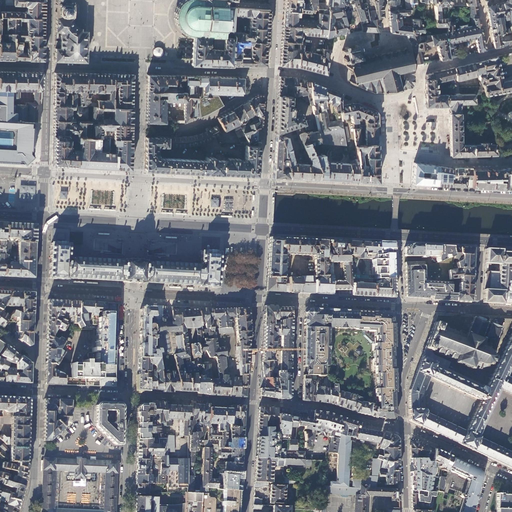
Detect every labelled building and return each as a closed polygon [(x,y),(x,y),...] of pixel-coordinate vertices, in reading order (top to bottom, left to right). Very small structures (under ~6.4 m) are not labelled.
[(0,0),(0,15),(7,16),(44,17),(44,8),(44,0),(0,0)] [(54,47),(53,61),(65,61),(85,62),(86,62),(86,57),(86,56),(86,51),(86,50),(87,45),(87,35),(87,34),(87,30),(86,30),(81,29),(81,27),(79,27),(77,27),(76,26),(75,25),(74,24),(73,24),(73,23),(72,21),(72,20),(72,19),(72,16),(73,16),(73,2),(72,2),(72,0),(55,0),(54,31),(59,31),(59,47),(54,47)] [(181,0),(180,2),(176,6),(174,12),(174,18),(175,24),(177,28),(182,33),(185,35),(189,36),(192,36),(191,61),(190,64),(211,65),(218,65),(225,65),(230,66),(231,40),(232,32),(233,14),(234,7),(234,0),(181,0)] [(234,7),(268,9),(269,3),(234,0),(234,7)] [(283,0),(283,9),(298,10),(298,3),(298,2),(294,2),(295,0),(294,0),(283,0)] [(313,8),(313,0),(307,0),(307,2),(304,4),(298,3),(298,10),(309,11),(309,7),(313,8)] [(327,9),(328,6),(328,0),(313,0),(313,8),(327,9)] [(326,36),(326,37),(336,34),(347,31),(345,24),(343,17),(342,10),(339,0),(334,0),(336,2),(336,5),(328,6),(327,9),(326,36)] [(365,21),(368,20),(367,12),(366,5),(365,5),(365,3),(361,4),(360,0),(354,0),(353,0),(359,21),(359,23),(365,21)] [(382,6),(381,0),(372,0),(373,4),(374,4),(375,10),(376,17),(379,17),(383,16),(382,6)] [(434,0),(435,2),(435,5),(434,5),(434,18),(435,26),(447,26),(447,21),(447,18),(439,18),(438,5),(447,5),(448,5),(447,0),(434,0)] [(511,0),(506,0),(507,0),(506,1),(486,4),(488,12),(504,9),(504,6),(506,6),(511,3),(511,0)] [(478,9),(477,4),(469,5),(471,16),(479,15),(478,9)] [(267,25),(268,9),(234,7),(233,14),(249,15),(248,33),(232,32),(231,40),(244,40),(244,38),(248,38),(248,40),(249,41),(266,42),(267,25)] [(304,35),(326,36),(327,9),(313,8),(313,10),(318,11),(318,24),(314,24),(314,22),(312,22),(312,20),(299,19),(297,19),(298,10),(283,9),(283,16),(282,25),(304,26),(304,31),(304,33),(304,35)] [(504,9),(488,12),(489,18),(490,24),(502,22),(501,16),(503,16),(504,19),(506,19),(506,21),(509,21),(506,9),(504,9)] [(371,19),(376,17),(375,10),(367,12),(368,20),(371,19)] [(405,34),(405,35),(417,31),(419,32),(422,32),(419,19),(411,19),(412,26),(400,25),(399,15),(389,15),(389,20),(390,31),(398,32),(405,34)] [(476,51),(485,48),(483,33),(479,15),(471,16),(473,24),(470,25),(469,24),(467,25),(466,23),(459,24),(459,27),(455,27),(455,29),(453,29),(454,22),(447,21),(447,26),(446,32),(446,36),(447,50),(449,58),(459,56),(456,45),(451,46),(451,42),(474,38),(476,51)] [(7,16),(6,33),(13,33),(28,34),(43,34),(43,25),(44,17),(7,16)] [(379,29),(379,17),(376,17),(371,19),(371,21),(369,20),(368,21),(369,24),(365,24),(365,21),(359,23),(361,30),(371,31),(378,31),(379,29)] [(359,23),(359,21),(345,24),(347,31),(348,32),(349,32),(361,30),(359,23)] [(502,22),(490,24),(491,30),(492,34),(499,33),(503,32),(511,30),(509,21),(506,21),(507,27),(502,27),(502,22)] [(304,26),(282,25),(282,32),(281,41),(291,41),(295,42),(295,44),(298,44),(298,45),(301,45),(301,43),(302,41),(298,41),(299,38),(300,38),(300,35),(298,35),(298,31),(299,31),(304,31),(304,26)] [(407,39),(411,44),(417,43),(417,39),(422,38),(423,36),(422,35),(417,36),(417,33),(419,33),(419,32),(417,31),(405,35),(407,39)] [(1,33),(0,32),(0,58),(3,59),(12,59),(13,33),(6,33),(4,33),(4,35),(6,35),(7,35),(7,38),(9,41),(1,41),(1,33)] [(449,58),(447,50),(446,36),(446,32),(441,32),(438,33),(436,33),(434,33),(432,33),(430,34),(423,36),(422,38),(417,39),(417,43),(411,44),(415,64),(430,62),(429,56),(421,58),(419,50),(429,48),(429,46),(437,44),(439,55),(434,56),(435,61),(449,58)] [(499,33),(501,45),(507,44),(511,43),(511,38),(511,34),(504,36),(503,32),(499,33)] [(28,34),(13,33),(12,59),(20,59),(27,59),(28,47),(26,47),(26,52),(21,52),(21,39),(26,39),(26,40),(27,40),(27,39),(28,39),(28,34)] [(499,33),(492,34),(493,41),(494,47),(501,46),(501,45),(499,33)] [(43,34),(28,34),(28,39),(27,39),(27,40),(28,40),(28,47),(27,59),(42,59),(43,46),(43,34)] [(248,45),(249,41),(248,40),(244,40),(231,40),(230,66),(238,65),(246,65),(247,58),(239,58),(239,51),(241,51),(242,50),(243,45),(248,45)] [(265,53),(266,42),(249,41),(248,45),(250,45),(250,57),(247,57),(247,58),(246,65),(251,65),(254,65),(265,65),(265,53)] [(291,41),(281,41),(281,45),(280,65),(288,66),(297,66),(298,49),(293,49),(291,47),(291,41)] [(301,43),(301,45),(298,45),(298,49),(297,66),(311,70),(325,74),(326,61),(326,49),(322,49),(323,55),(301,50),(302,46),(306,46),(306,43),(301,43)] [(344,62),(347,62),(348,66),(346,66),(347,68),(349,67),(351,80),(350,80),(350,82),(352,82),(352,83),(372,92),(382,91),(382,93),(384,92),(384,91),(397,88),(397,90),(400,90),(400,89),(410,86),(411,85),(412,82),(413,76),(411,68),(412,68),(412,67),(411,67),(408,54),(408,53),(408,52),(407,52),(406,48),(407,47),(405,47),(404,48),(375,54),(375,53),(373,54),(368,56),(368,55),(366,55),(366,56),(361,57),(361,56),(360,56),(358,49),(361,49),(360,46),(358,47),(357,44),(354,45),(354,47),(348,49),(347,46),(344,47),(345,49),(342,50),(343,53),(346,52),(346,56),(345,56),(344,58),(344,60),(344,62)] [(491,95),(511,90),(511,78),(509,79),(501,81),(497,57),(485,60),(474,63),(476,75),(478,79),(484,78),(485,84),(483,84),(483,89),(484,89),(485,94),(485,96),(489,95),(491,95)] [(464,65),(453,67),(455,80),(476,75),(474,63),(464,65)] [(441,71),(443,81),(451,80),(452,94),(453,94),(454,94),(454,93),(458,93),(458,87),(458,83),(456,83),(455,80),(453,67),(441,71)] [(0,110),(9,113),(12,100),(13,71),(2,71),(0,70),(0,110)] [(13,71),(12,100),(16,100),(20,98),(21,90),(34,90),(42,90),(42,79),(43,74),(40,72),(21,71),(13,71)] [(54,87),(54,105),(69,105),(69,99),(63,99),(64,91),(70,91),(70,72),(54,71),(54,87)] [(77,72),(70,72),(70,91),(69,99),(69,105),(73,105),(75,105),(75,91),(81,91),(80,98),(85,98),(86,72),(77,72)] [(96,100),(96,106),(112,107),(112,100),(112,90),(113,73),(96,73),(86,72),(85,98),(88,98),(89,91),(107,92),(107,100),(105,101),(96,100)] [(112,107),(131,108),(132,93),(133,74),(130,74),(122,73),(113,73),(112,90),(115,90),(118,90),(117,100),(112,100),(112,107)] [(172,91),(172,87),(162,87),(163,82),(172,83),(173,75),(160,75),(147,74),(146,90),(172,91)] [(177,115),(177,119),(176,119),(176,121),(176,122),(183,122),(189,120),(199,117),(197,100),(197,84),(196,84),(197,76),(185,75),(176,75),(173,75),(172,83),(172,87),(172,91),(146,90),(146,95),(145,108),(145,122),(170,122),(171,121),(171,119),(171,117),(164,117),(165,100),(184,101),(183,115),(177,115)] [(291,76),(279,75),(278,85),(278,95),(286,95),(286,91),(293,91),(294,95),(299,95),(298,90),(301,91),(301,95),(304,94),(305,101),(309,101),(306,90),(305,79),(297,77),(291,76)] [(197,100),(199,117),(207,114),(213,111),(223,105),(223,104),(217,95),(211,95),(210,93),(209,91),(205,91),(206,76),(201,76),(197,76),(196,84),(197,84),(197,100)] [(223,76),(206,76),(205,91),(209,91),(210,93),(212,93),(212,91),(225,92),(225,93),(228,93),(228,92),(230,92),(230,93),(237,94),(240,94),(240,92),(241,92),(241,87),(242,77),(223,76)] [(433,79),(425,79),(425,82),(425,86),(425,94),(436,94),(436,83),(434,82),(433,79)] [(316,83),(309,81),(309,91),(311,104),(313,113),(316,112),(315,103),(317,102),(319,102),(320,103),(321,107),(324,107),(323,96),(324,86),(316,83)] [(341,117),(340,104),(340,92),(326,87),(324,86),(323,96),(324,107),(321,107),(321,112),(319,113),(319,114),(322,133),(343,129),(342,127),(341,117)] [(446,95),(446,105),(449,108),(449,113),(459,113),(458,105),(460,103),(473,103),(473,94),(458,94),(458,93),(454,93),(454,94),(453,94),(453,95),(451,96),(449,95),(446,95)] [(436,94),(425,94),(425,104),(427,106),(436,106),(446,105),(446,95),(436,94)] [(255,96),(252,98),(261,114),(262,114),(263,104),(263,95),(258,95),(255,96)] [(286,95),(278,95),(277,103),(275,125),(275,133),(278,132),(294,126),(301,124),(303,123),(296,103),(290,100),(290,96),(286,95)] [(17,104),(16,120),(34,121),(40,121),(41,109),(41,101),(41,97),(34,97),(34,102),(26,102),(26,103),(24,104),(17,104)] [(250,99),(247,101),(254,114),(256,113),(258,116),(261,114),(252,98),(250,99)] [(244,103),(241,105),(247,116),(248,119),(249,121),(256,117),(254,114),(247,101),(244,103)] [(346,103),(340,104),(341,117),(345,117),(345,114),(349,113),(351,123),(352,123),(355,122),(355,121),(354,116),(352,101),(346,103)] [(355,122),(352,123),(353,129),(359,128),(359,125),(376,125),(376,116),(376,113),(373,109),(369,107),(367,106),(359,102),(356,101),(352,101),(354,116),(358,116),(356,121),(355,121),(355,122)] [(54,112),(54,119),(70,120),(73,120),(73,118),(70,118),(70,108),(73,108),(73,105),(69,105),(54,105),(54,112)] [(73,118),(73,120),(77,121),(86,121),(87,106),(84,106),(80,106),(77,106),(75,105),(73,105),(73,108),(73,118)] [(233,110),(239,121),(247,116),(241,105),(237,108),(233,110)] [(93,106),(92,122),(92,123),(131,123),(131,116),(131,108),(112,107),(96,106),(94,106),(93,106)] [(0,161),(2,161),(4,161),(8,161),(8,162),(10,162),(10,161),(16,162),(17,162),(18,162),(19,162),(21,162),(21,163),(22,163),(22,162),(24,162),(24,163),(29,159),(33,155),(32,155),(32,153),(33,153),(33,152),(33,148),(33,147),(32,147),(33,141),(33,139),(33,136),(33,134),(33,128),(33,126),(34,126),(34,125),(33,125),(33,123),(34,123),(34,122),(34,121),(16,120),(11,119),(13,114),(9,113),(0,110),(0,161)] [(225,114),(217,118),(223,130),(238,122),(232,110),(225,114)] [(459,113),(449,113),(449,123),(450,143),(450,155),(454,155),(462,155),(472,154),(472,145),(461,145),(461,143),(459,143),(459,113)] [(262,120),(262,114),(261,114),(258,116),(256,117),(257,120),(251,123),(254,129),(261,126),(262,120)] [(319,114),(314,115),(317,131),(319,141),(329,141),(330,143),(345,144),(345,142),(344,136),(343,129),(322,133),(319,114)] [(53,128),(53,135),(69,136),(69,133),(77,133),(77,136),(78,136),(92,137),(92,135),(90,135),(90,126),(92,126),(92,123),(92,122),(86,121),(77,121),(77,125),(76,125),(75,124),(72,124),(71,125),(69,125),(70,120),(54,119),(53,128)] [(113,138),(131,138),(131,131),(131,123),(92,123),(92,126),(92,135),(92,137),(113,138)] [(248,124),(244,126),(240,128),(247,142),(261,138),(261,133),(261,126),(254,129),(251,130),(248,124)] [(289,170),(288,177),(298,178),(318,179),(318,171),(313,156),(309,145),(305,134),(301,124),(294,126),(297,134),(299,134),(300,136),(299,136),(302,144),(303,144),(309,160),(311,164),(291,163),(291,160),(285,137),(284,136),(280,137),(289,170)] [(247,142),(240,128),(239,125),(233,128),(238,138),(239,139),(240,142),(241,144),(245,145),(248,145),(247,142)] [(377,143),(376,132),(376,125),(359,125),(359,128),(353,129),(355,145),(377,143)] [(220,134),(217,126),(213,128),(208,130),(212,139),(215,137),(220,134)] [(212,139),(208,130),(207,131),(204,132),(200,134),(193,136),(194,145),(196,145),(201,143),(210,139),(212,139)] [(305,134),(309,145),(320,142),(319,141),(317,131),(313,132),(312,131),(311,132),(310,132),(309,133),(305,134)] [(278,132),(275,133),(273,155),(272,175),(273,177),(280,177),(288,177),(289,170),(280,137),(279,137),(278,132)] [(77,142),(78,136),(77,136),(69,136),(53,135),(53,151),(53,165),(64,165),(75,166),(76,156),(79,156),(80,150),(73,150),(72,152),(69,152),(69,140),(72,140),(72,142),(77,142)] [(91,167),(92,137),(78,136),(77,142),(80,142),(80,144),(80,148),(80,150),(79,156),(76,156),(75,166),(82,166),(91,167)] [(160,137),(145,136),(144,153),(144,169),(165,170),(166,158),(156,157),(156,146),(167,146),(167,137),(160,137)] [(194,145),(193,136),(190,137),(184,137),(181,137),(181,147),(188,146),(194,145)] [(113,138),(92,137),(91,167),(102,167),(115,168),(115,144),(113,144),(113,138)] [(131,138),(113,138),(113,144),(115,144),(115,168),(123,168),(130,168),(130,153),(131,138)] [(356,181),(367,181),(378,182),(377,160),(377,143),(355,145),(355,151),(356,159),(357,169),(356,181)] [(472,154),(485,154),(495,154),(493,144),(488,144),(488,143),(479,143),(479,144),(472,145),(472,154)] [(247,161),(246,175),(256,175),(257,159),(258,145),(248,145),(245,145),(244,161),(247,161)] [(354,159),(356,159),(355,151),(346,152),(346,154),(347,159),(354,159)] [(315,155),(313,156),(318,171),(318,179),(319,179),(326,179),(326,172),(323,157),(323,154),(316,156),(315,155)] [(326,157),(323,157),(326,172),(326,179),(337,180),(348,180),(348,169),(347,163),(347,159),(346,154),(342,154),(342,157),(339,162),(332,162),(329,158),(329,154),(325,154),(326,157)] [(195,160),(195,172),(211,173),(221,173),(222,160),(222,155),(218,155),(216,156),(216,159),(213,158),(213,157),(206,157),(206,160),(195,160)] [(195,160),(166,158),(165,170),(185,171),(195,172),(195,160)] [(224,160),(222,160),(221,173),(246,175),(247,161),(244,161),(241,161),(241,160),(238,159),(238,158),(224,158),(224,160)] [(354,162),(347,163),(348,169),(348,180),(352,180),(356,181),(357,169),(356,159),(354,159),(354,162)] [(438,173),(439,166),(415,163),(413,184),(425,184),(429,185),(438,185),(438,173)] [(511,165),(500,168),(502,188),(511,188),(511,165)] [(446,167),(439,166),(438,173),(438,185),(441,185),(450,186),(451,177),(452,177),(453,168),(446,167)] [(472,169),(453,168),(452,177),(451,177),(450,186),(460,186),(472,187),(472,169)] [(487,168),(472,169),(472,187),(476,187),(502,188),(500,168),(492,168),(492,172),(487,172),(487,168)] [(27,224),(6,223),(5,238),(14,238),(18,238),(18,243),(35,243),(36,224),(27,224)] [(60,230),(60,229),(55,229),(54,229),(53,229),(53,231),(52,243),(55,243),(55,242),(65,243),(65,244),(68,244),(69,232),(69,231),(69,230),(63,229),(62,230),(60,230)] [(281,238),(268,238),(267,259),(266,278),(281,278),(283,278),(284,253),(285,246),(281,246),(281,238)] [(285,246),(284,253),(286,255),(314,256),(315,277),(325,277),(326,263),(324,263),(325,241),(302,240),(281,238),(281,246),(285,246)] [(5,241),(0,240),(0,265),(9,266),(9,261),(9,257),(5,254),(5,242),(5,241)] [(326,263),(325,277),(327,277),(327,276),(330,276),(333,277),(333,263),(342,263),(347,263),(347,261),(346,256),(345,253),(344,247),(344,242),(334,241),(325,241),(324,263),(326,263)] [(52,243),(51,243),(50,258),(50,260),(50,264),(50,267),(49,278),(53,279),(62,279),(63,279),(67,279),(68,278),(122,281),(122,282),(127,282),(128,283),(140,283),(199,286),(199,287),(204,287),(204,288),(213,288),(217,288),(218,270),(218,259),(219,257),(219,253),(215,253),(215,252),(205,251),(205,252),(201,252),(200,266),(192,265),(174,264),(170,264),(146,263),(146,261),(141,261),(141,260),(135,259),(134,259),(128,259),(128,260),(123,261),(96,259),(69,258),(69,244),(68,244),(65,244),(65,243),(55,242),(55,243),(52,243)] [(355,242),(344,242),(344,247),(345,253),(346,256),(350,256),(357,256),(357,259),(363,259),(362,255),(360,255),(360,253),(360,250),(360,248),(368,248),(369,243),(355,242)] [(18,243),(17,262),(34,262),(34,253),(35,243),(18,243)] [(378,244),(369,243),(368,248),(360,248),(360,250),(363,250),(363,253),(360,253),(360,255),(362,255),(370,254),(377,254),(378,244)] [(378,244),(377,254),(370,254),(370,267),(370,273),(370,276),(368,276),(367,280),(371,280),(375,280),(392,279),(392,244),(378,244)] [(407,245),(404,248),(404,255),(404,257),(420,257),(421,246),(408,245),(407,245)] [(420,257),(437,257),(438,247),(425,246),(421,246),(420,257)] [(451,247),(438,247),(437,257),(436,260),(437,263),(442,261),(443,256),(446,256),(447,259),(453,256),(451,247)] [(462,248),(459,247),(458,254),(461,255),(461,260),(456,263),(457,269),(460,269),(463,268),(464,269),(471,270),(472,260),(473,249),(462,248)] [(500,250),(486,250),(485,264),(498,264),(498,272),(491,272),(490,290),(483,290),(482,303),(502,304),(502,303),(511,303),(511,253),(500,253),(500,250)] [(424,263),(404,263),(405,269),(405,280),(406,297),(416,298),(431,299),(431,300),(454,301),(455,300),(454,294),(458,292),(457,279),(449,280),(448,275),(448,270),(451,269),(451,267),(451,265),(453,264),(453,256),(447,259),(442,261),(437,263),(429,266),(428,264),(427,263),(425,263),(424,263)] [(17,262),(9,261),(9,266),(9,270),(4,270),(4,276),(18,277),(33,278),(34,262),(17,262)] [(347,263),(342,263),(344,281),(335,281),(334,278),(333,278),(333,277),(330,276),(330,295),(335,295),(335,290),(338,290),(338,295),(340,295),(351,296),(352,277),(350,277),(347,263)] [(0,276),(4,276),(4,270),(9,270),(9,266),(0,265),(0,276)] [(460,279),(460,276),(470,277),(471,273),(471,270),(464,269),(463,268),(460,269),(460,271),(455,272),(454,269),(451,269),(448,270),(449,280),(457,279),(460,279)] [(314,277),(314,294),(321,294),(330,295),(330,276),(327,276),(327,277),(325,277),(315,277),(314,277)] [(352,277),(351,296),(360,296),(372,297),(373,292),(373,286),(371,285),(371,280),(367,280),(368,276),(352,276),(352,277)] [(455,300),(454,301),(461,302),(470,302),(470,290),(470,277),(460,276),(460,279),(460,283),(459,283),(458,292),(454,294),(455,300)] [(300,278),(300,293),(307,293),(314,294),(314,277),(300,277),(300,278)] [(281,278),(266,278),(266,279),(266,291),(274,292),(282,292),(283,281),(280,281),(279,280),(281,280),(281,278)] [(288,278),(288,292),(300,293),(300,278),(288,278)] [(373,292),(372,297),(381,297),(393,298),(393,287),(392,279),(375,280),(375,285),(375,286),(373,286),(373,292)] [(3,291),(0,291),(0,301),(1,302),(1,303),(0,304),(0,308),(1,310),(3,306),(11,292),(3,291)] [(15,292),(11,292),(3,306),(16,307),(16,311),(20,312),(21,293),(15,292)] [(33,293),(21,293),(20,312),(32,314),(33,293)] [(53,321),(62,300),(55,300),(47,299),(46,325),(46,334),(46,336),(50,338),(51,337),(56,329),(62,332),(67,323),(66,322),(60,319),(58,323),(57,322),(57,324),(53,324),(53,321)] [(66,300),(62,300),(53,321),(57,322),(58,323),(60,319),(66,322),(67,316),(70,301),(66,300)] [(70,301),(67,316),(70,316),(69,322),(74,323),(74,324),(77,324),(79,329),(83,327),(79,321),(79,301),(70,301)] [(105,313),(105,303),(100,303),(83,302),(79,301),(78,308),(78,319),(79,321),(83,327),(83,329),(96,329),(97,318),(100,318),(101,312),(105,313)] [(71,364),(71,378),(68,378),(65,378),(64,385),(67,385),(85,386),(93,386),(115,387),(117,314),(118,304),(105,303),(105,313),(101,312),(100,318),(97,318),(96,329),(96,348),(92,348),(92,353),(95,353),(95,364),(88,364),(88,360),(83,360),(83,364),(71,364)] [(138,352),(138,358),(158,358),(158,357),(158,354),(159,353),(156,338),(154,335),(152,333),(153,332),(152,322),(152,321),(154,321),(152,313),(153,306),(145,306),(140,310),(139,315),(139,335),(138,352)] [(173,355),(183,353),(180,335),(181,335),(178,308),(174,307),(171,307),(172,322),(165,323),(164,318),(164,307),(159,306),(153,306),(152,313),(154,321),(152,321),(152,322),(153,332),(152,333),(154,335),(156,338),(159,353),(159,357),(161,356),(166,356),(172,355),(173,355)] [(275,307),(264,306),(264,316),(263,325),(272,325),(273,322),(273,321),(277,320),(276,318),(276,308),(275,307)] [(4,311),(1,310),(0,308),(0,325),(3,328),(6,323),(10,317),(9,317),(2,313),(4,311)] [(188,308),(178,308),(181,335),(180,335),(183,353),(187,373),(188,375),(192,374),(195,374),(195,370),(197,369),(196,366),(201,366),(200,363),(200,358),(192,359),(193,362),(190,362),(186,335),(184,335),(184,333),(183,327),(192,327),(195,326),(197,339),(202,338),(200,324),(198,309),(193,308),(193,310),(192,310),(190,310),(190,308),(188,308)] [(236,309),(234,309),(235,318),(235,326),(237,342),(242,341),(243,339),(248,338),(250,338),(250,333),(250,328),(249,324),(248,308),(245,308),(236,309)] [(283,308),(276,308),(276,318),(280,318),(280,319),(283,318),(283,320),(291,319),(291,315),(291,308),(283,308)] [(199,309),(198,309),(200,324),(201,324),(202,324),(204,324),(205,326),(205,330),(208,329),(207,309),(204,309),(201,309),(199,309)] [(208,309),(207,309),(208,329),(205,330),(203,330),(203,332),(203,333),(205,333),(215,332),(213,322),(214,322),(214,320),(213,319),(212,309),(208,309)] [(214,309),(212,309),(213,319),(214,319),(215,319),(217,319),(217,321),(218,329),(225,328),(223,309),(220,309),(214,309)] [(225,328),(231,328),(230,323),(230,322),(230,319),(229,314),(228,313),(228,309),(226,309),(223,309),(225,328)] [(304,327),(304,329),(328,329),(354,329),(355,322),(355,319),(356,311),(356,312),(353,312),(349,312),(349,311),(347,311),(344,311),(343,311),(342,311),(335,311),(333,311),(333,310),(330,310),(330,311),(323,310),(321,310),(320,310),(320,309),(315,309),(315,310),(314,309),(314,310),(309,310),(308,309),(304,313),(305,313),(305,319),(304,319),(304,320),(304,324),(304,325),(304,327)] [(32,314),(20,312),(16,311),(13,311),(9,317),(10,317),(6,323),(13,324),(13,322),(17,322),(18,322),(18,332),(16,332),(15,337),(19,339),(22,332),(31,333),(32,314)] [(360,311),(356,311),(355,319),(355,322),(354,329),(354,331),(361,331),(362,336),(370,344),(374,344),(374,352),(375,352),(376,368),(374,368),(374,374),(377,374),(377,389),(376,389),(376,397),(377,397),(377,408),(375,409),(374,413),(377,414),(376,417),(385,419),(393,418),(396,416),(395,408),(393,408),(393,393),(394,393),(395,393),(395,370),(392,370),(392,351),(392,348),(394,348),(394,325),(392,325),(392,321),(391,321),(387,317),(387,316),(375,315),(375,312),(369,312),(360,311)] [(500,328),(501,326),(491,323),(491,324),(487,323),(487,322),(486,323),(484,322),(484,321),(485,321),(484,320),(483,320),(478,318),(477,318),(476,318),(477,319),(476,319),(474,318),(474,317),(473,317),(473,318),(473,319),(471,323),(470,324),(471,324),(469,328),(468,329),(469,330),(467,334),(466,333),(466,334),(465,333),(463,332),(462,332),(461,331),(460,331),(459,333),(458,333),(452,331),(452,330),(451,330),(446,328),(445,327),(446,324),(441,322),(439,325),(438,325),(435,324),(435,323),(434,323),(433,324),(433,325),(432,329),(431,329),(431,330),(431,331),(430,333),(429,332),(429,333),(430,334),(428,338),(427,339),(428,339),(428,340),(427,341),(426,341),(426,342),(426,343),(425,347),(424,347),(424,348),(424,349),(425,349),(426,349),(428,350),(428,351),(430,351),(430,350),(435,353),(436,353),(437,353),(442,355),(442,356),(443,356),(448,358),(450,358),(455,360),(454,363),(455,363),(455,364),(456,363),(456,364),(457,363),(468,368),(469,369),(470,369),(471,369),(472,368),(472,367),(477,369),(478,370),(479,367),(482,368),(486,367),(487,367),(490,365),(491,364),(492,365),(495,356),(494,356),(495,352),(493,348),(495,343),(496,342),(495,342),(496,338),(497,338),(498,337),(497,337),(498,333),(499,333),(498,332),(500,329),(501,328),(500,328)] [(291,319),(283,320),(283,326),(284,326),(284,329),(291,328),(291,319)] [(283,320),(278,320),(278,325),(278,335),(284,335),(284,339),(291,339),(291,334),(291,328),(284,329),(284,326),(283,326),(283,320)] [(275,322),(273,322),(272,325),(263,325),(262,338),(262,352),(272,351),(274,351),(274,336),(278,336),(278,335),(278,325),(275,325),(275,322)] [(511,324),(510,328),(511,329),(511,332),(485,389),(475,384),(477,381),(464,375),(463,378),(445,370),(448,363),(432,355),(430,351),(428,351),(428,350),(426,349),(425,349),(423,351),(424,352),(423,353),(422,356),(422,357),(421,358),(416,372),(409,391),(408,395),(409,395),(409,409),(408,409),(409,421),(419,426),(419,425),(459,444),(472,451),(473,451),(498,462),(511,468),(511,324)] [(328,329),(304,329),(303,367),(306,367),(306,376),(310,376),(317,376),(317,377),(321,377),(323,377),(323,368),(327,366),(328,329)] [(31,345),(31,333),(22,332),(19,339),(28,346),(31,345)] [(226,355),(225,348),(225,346),(218,348),(217,340),(215,332),(205,333),(206,339),(204,339),(205,343),(204,344),(203,344),(203,342),(202,338),(197,339),(198,344),(199,353),(204,353),(204,351),(205,351),(206,350),(209,358),(216,357),(219,357),(223,357),(227,357),(226,355)] [(50,338),(46,336),(46,346),(46,349),(60,350),(65,340),(59,337),(57,340),(51,337),(50,338)] [(248,343),(248,338),(243,339),(242,341),(237,342),(237,347),(248,348),(248,343)] [(285,343),(281,344),(281,351),(279,351),(281,372),(282,377),(287,377),(286,360),(291,360),(291,357),(291,347),(285,348),(285,343)] [(198,344),(191,344),(192,359),(200,358),(199,353),(198,344)] [(7,358),(11,360),(14,352),(6,346),(0,355),(1,356),(7,358)] [(248,348),(237,347),(238,360),(240,376),(241,375),(247,375),(246,368),(247,360),(247,353),(248,348)] [(60,350),(46,349),(45,359),(45,364),(53,364),(55,366),(56,366),(64,353),(60,350)] [(272,351),(262,352),(261,357),(261,362),(270,362),(273,362),(272,351)] [(279,351),(274,351),(272,351),(273,362),(273,370),(276,370),(278,370),(278,372),(281,372),(279,351)] [(14,352),(11,360),(10,362),(16,364),(16,362),(21,356),(14,352)] [(183,353),(173,355),(175,364),(175,368),(176,373),(176,376),(178,391),(181,392),(184,392),(187,392),(190,392),(188,375),(187,375),(187,376),(181,376),(181,373),(182,373),(181,369),(182,368),(180,359),(182,359),(185,374),(187,373),(183,353)] [(172,355),(166,356),(169,369),(172,369),(171,364),(175,364),(173,355),(172,355)] [(16,364),(10,362),(6,372),(6,374),(5,382),(15,382),(30,383),(30,377),(31,363),(21,356),(16,362),(16,364)] [(160,370),(161,391),(161,392),(167,392),(172,392),(172,391),(170,374),(170,373),(169,369),(166,356),(161,356),(163,368),(165,367),(165,370),(168,369),(169,375),(167,375),(167,372),(164,372),(164,375),(162,375),(161,367),(160,366),(159,357),(158,357),(158,358),(160,370)] [(216,357),(219,380),(219,379),(221,379),(221,375),(223,375),(227,376),(225,361),(226,360),(228,360),(227,359),(227,357),(223,357),(219,357),(216,357)] [(138,367),(138,375),(144,374),(144,372),(148,372),(148,365),(152,365),(154,367),(154,370),(160,370),(158,358),(138,358),(138,367)] [(6,372),(10,362),(7,361),(6,360),(3,359),(0,369),(6,372)] [(208,361),(200,363),(201,366),(202,371),(206,371),(207,371),(208,378),(212,378),(210,364),(208,361)] [(270,362),(261,362),(261,367),(260,370),(272,371),(273,371),(273,370),(272,370),(272,364),(270,364),(270,362)] [(53,364),(45,364),(45,377),(45,385),(55,385),(64,385),(65,378),(64,375),(62,374),(53,369),(53,364)] [(196,366),(197,369),(195,370),(195,374),(196,393),(196,394),(199,394),(203,395),(206,395),(208,395),(209,383),(207,383),(206,371),(202,371),(201,366),(196,366)] [(153,371),(155,390),(158,390),(161,391),(160,370),(154,370),(155,371),(153,371)] [(272,371),(260,370),(260,375),(260,379),(270,379),(270,373),(276,373),(276,370),(273,370),(273,371),(272,371)] [(278,370),(276,370),(276,373),(276,377),(276,379),(278,389),(278,399),(283,399),(286,400),(290,396),(290,381),(290,377),(287,377),(282,377),(281,372),(278,372),(278,370)] [(138,381),(137,389),(148,390),(148,376),(148,375),(147,374),(144,374),(138,375),(138,381)] [(192,374),(188,375),(190,392),(192,392),(195,393),(196,393),(195,374),(192,374)] [(219,379),(218,396),(225,397),(228,397),(229,378),(227,378),(227,376),(223,375),(221,375),(221,379),(219,379)] [(319,388),(316,388),(315,388),(315,402),(316,402),(320,403),(324,403),(328,404),(329,389),(329,383),(329,377),(323,377),(323,389),(322,389),(322,387),(319,387),(319,388)] [(209,383),(208,395),(213,396),(217,396),(218,396),(219,379),(219,380),(212,380),(212,378),(208,378),(209,383)] [(263,388),(263,389),(271,389),(270,379),(260,379),(259,384),(259,388),(263,388)] [(332,390),(329,389),(328,404),(330,404),(335,406),(336,391),(336,385),(332,384),(332,390)] [(263,389),(259,389),(259,392),(259,395),(272,398),(271,389),(263,389)] [(344,393),(336,391),(335,406),(344,409),(346,409),(353,412),(356,413),(360,402),(361,398),(356,397),(356,396),(347,394),(347,393),(346,393),(344,392),(344,393)] [(0,396),(0,410),(3,410),(2,414),(0,414),(0,416),(11,418),(12,417),(13,397),(0,396)] [(21,398),(13,397),(12,417),(28,418),(29,407),(29,398),(21,398)] [(367,404),(360,402),(356,413),(362,415),(369,416),(371,407),(372,404),(372,400),(368,400),(367,404)] [(152,401),(152,404),(152,421),(152,438),(160,438),(160,426),(166,426),(166,418),(165,418),(165,405),(165,402),(163,402),(156,401),(153,401),(152,401)] [(44,402),(43,412),(45,412),(50,405),(55,412),(56,412),(56,402),(50,402),(44,402)] [(56,413),(56,419),(70,419),(70,402),(63,402),(56,402),(56,412),(58,412),(58,414),(56,413)] [(192,403),(191,403),(190,406),(190,416),(190,420),(189,420),(188,436),(188,463),(194,463),(195,458),(195,451),(195,446),(196,431),(196,422),(196,420),(195,420),(195,416),(197,416),(197,404),(195,404),(192,403)] [(202,403),(202,405),(202,420),(201,427),(198,428),(198,431),(201,431),(202,431),(203,431),(203,425),(206,425),(207,429),(211,429),(209,423),(208,421),(209,408),(210,404),(208,404),(205,403),(202,403)] [(137,408),(137,423),(147,423),(147,421),(152,421),(152,404),(149,404),(141,404),(139,406),(137,408)] [(53,412),(54,412),(55,412),(50,405),(45,412),(43,412),(43,423),(43,432),(43,435),(42,442),(49,443),(64,431),(55,423),(55,422),(51,417),(52,415),(53,415),(53,414),(53,413),(53,412)] [(122,408),(119,405),(109,405),(99,405),(96,408),(95,428),(115,446),(121,447),(122,414),(122,408)] [(168,405),(165,405),(165,418),(166,418),(177,419),(180,419),(187,420),(188,416),(190,416),(190,406),(184,406),(177,406),(174,405),(168,405)] [(231,405),(231,409),(230,424),(230,427),(235,427),(236,427),(237,419),(239,419),(239,427),(244,427),(245,409),(245,406),(242,406),(236,405),(234,405),(231,405)] [(258,412),(257,423),(265,424),(271,424),(272,407),(258,406),(258,412)] [(375,408),(371,407),(369,416),(371,417),(375,418),(376,417),(377,414),(374,413),(375,409),(375,408)] [(215,408),(209,408),(208,421),(209,423),(217,424),(217,431),(221,431),(225,431),(225,430),(225,424),(230,424),(231,409),(228,408),(222,408),(215,408)] [(339,435),(342,416),(338,415),(331,413),(327,411),(314,410),(314,411),(313,414),(313,420),(312,427),(311,427),(310,430),(310,432),(310,433),(314,433),(314,431),(317,431),(325,433),(327,434),(329,434),(328,437),(331,437),(332,438),(332,435),(339,436),(339,435)] [(283,414),(278,413),(277,425),(277,433),(277,435),(288,435),(289,429),(289,428),(289,415),(283,414)] [(28,418),(12,417),(11,418),(0,416),(0,423),(9,424),(9,423),(11,423),(11,438),(10,444),(10,448),(27,448),(28,432),(28,418)] [(348,436),(355,437),(358,428),(359,422),(351,419),(342,416),(339,435),(348,436)] [(312,427),(313,420),(304,418),(296,417),(296,426),(304,427),(304,429),(310,430),(311,427),(312,427)] [(56,419),(55,422),(55,423),(64,431),(67,428),(70,426),(70,419),(56,419)] [(187,420),(180,419),(179,422),(179,436),(180,436),(188,436),(189,420),(187,420)] [(136,437),(136,440),(152,438),(152,421),(147,421),(147,423),(137,423),(137,426),(136,430),(136,434),(136,437)] [(235,427),(230,427),(230,438),(243,439),(243,434),(244,427),(239,427),(236,427),(235,427)] [(267,427),(264,427),(264,437),(257,437),(256,453),(255,458),(274,459),(275,459),(284,459),(287,459),(287,448),(277,449),(277,435),(277,433),(272,432),(272,427),(267,427)] [(360,428),(358,428),(355,437),(355,438),(358,439),(377,442),(380,432),(371,430),(360,428)] [(207,429),(207,439),(219,440),(220,440),(221,431),(217,431),(211,431),(211,429),(207,429)] [(220,440),(219,440),(218,447),(243,448),(243,444),(243,439),(230,438),(230,443),(226,443),(226,440),(226,430),(225,430),(225,431),(221,431),(220,440)] [(313,440),(314,433),(310,433),(310,432),(304,431),(304,443),(303,443),(303,448),(310,448),(310,440),(313,440)] [(382,431),(382,433),(377,449),(381,450),(381,456),(377,455),(376,457),(381,459),(388,462),(399,461),(398,439),(395,436),(382,431)] [(2,434),(0,435),(0,437),(5,442),(6,444),(8,444),(8,438),(8,437),(5,437),(2,434)] [(167,483),(167,491),(185,493),(185,492),(187,492),(187,484),(188,463),(188,436),(180,436),(180,441),(183,441),(183,455),(184,455),(184,459),(171,459),(171,442),(172,442),(172,435),(166,434),(166,437),(167,459),(167,475),(168,483),(167,483)] [(348,436),(339,435),(339,436),(338,438),(338,443),(336,453),(336,454),(337,455),(336,480),(335,480),(335,481),(329,481),(329,486),(339,486),(339,494),(340,494),(349,494),(355,495),(353,511),(398,511),(399,507),(389,507),(389,510),(386,509),(386,511),(365,511),(366,495),(390,496),(390,500),(399,500),(398,489),(397,488),(375,487),(367,487),(367,484),(359,484),(359,488),(352,487),(347,487),(349,440),(348,440),(348,436)] [(136,445),(136,449),(161,449),(161,456),(161,459),(167,459),(166,437),(160,438),(152,438),(136,440),(136,441),(136,445)] [(207,488),(218,488),(218,486),(218,479),(210,479),(210,449),(213,449),(213,451),(220,451),(220,458),(233,458),(233,462),(242,463),(242,454),(243,448),(218,447),(219,440),(207,439),(207,440),(204,440),(204,447),(203,447),(203,451),(202,487),(207,488)] [(288,440),(287,440),(287,448),(287,459),(295,459),(296,451),(296,440),(291,440),(288,440)] [(336,453),(338,443),(330,442),(330,443),(329,443),(327,452),(336,453)] [(6,447),(3,444),(2,443),(0,445),(0,454),(6,458),(10,461),(10,455),(3,452),(5,450),(7,448),(6,447)] [(410,459),(425,458),(428,449),(419,446),(412,443),(411,444),(409,445),(410,459)] [(428,447),(428,449),(425,458),(425,460),(426,460),(426,461),(430,462),(434,449),(431,448),(428,447)] [(27,457),(27,448),(10,448),(10,455),(10,461),(15,464),(17,466),(20,467),(27,468),(27,457)] [(136,450),(135,459),(149,460),(149,456),(150,454),(153,454),(154,456),(161,456),(161,449),(136,449),(136,452),(136,450)] [(440,469),(446,472),(447,470),(451,457),(442,453),(434,449),(430,462),(434,463),(436,460),(439,461),(437,464),(438,465),(438,467),(441,468),(440,469)] [(304,451),(296,451),(295,459),(304,459),(304,451)] [(462,462),(451,457),(447,470),(456,475),(466,479),(462,493),(464,493),(465,495),(466,494),(476,497),(480,485),(478,484),(479,481),(481,481),(482,479),(482,476),(481,474),(480,473),(479,471),(477,470),(472,467),(462,462)] [(80,459),(77,459),(63,459),(50,458),(44,458),(42,489),(41,508),(44,508),(44,511),(43,511),(112,511),(113,511),(115,511),(118,461),(111,461),(97,460),(85,460),(85,459),(80,459)] [(274,462),(274,459),(255,458),(254,469),(254,481),(267,482),(271,482),(271,480),(271,462),(274,462)] [(352,481),(352,487),(359,488),(359,484),(367,484),(367,487),(375,487),(375,485),(379,468),(381,461),(375,459),(372,458),(371,476),(368,476),(368,480),(359,479),(359,482),(352,481)] [(425,458),(410,459),(410,464),(410,472),(416,472),(424,475),(427,476),(436,478),(438,467),(438,465),(437,464),(434,463),(430,462),(426,461),(426,460),(425,460),(425,458)] [(135,468),(135,475),(149,475),(149,460),(135,459),(135,468)] [(381,459),(381,461),(379,468),(386,469),(386,473),(379,473),(379,477),(384,477),(385,475),(385,483),(384,483),(384,485),(397,485),(399,485),(398,471),(399,461),(388,462),(381,459)] [(26,474),(27,468),(20,467),(17,466),(16,467),(14,466),(12,464),(2,462),(1,468),(1,471),(5,472),(5,473),(13,475),(26,479),(26,474)] [(218,476),(224,476),(224,474),(240,475),(241,475),(241,469),(242,463),(233,462),(225,462),(224,470),(219,470),(218,476)] [(25,483),(26,479),(13,475),(5,473),(2,472),(0,472),(0,481),(1,483),(3,479),(3,477),(10,479),(12,480),(11,481),(11,482),(24,486),(25,483)] [(416,472),(410,472),(410,486),(411,491),(417,491),(434,493),(436,478),(427,476),(424,475),(416,472)] [(149,475),(135,475),(134,480),(134,484),(136,484),(148,483),(154,483),(154,477),(158,478),(158,476),(158,474),(149,475)] [(218,489),(239,490),(240,484),(240,475),(224,474),(224,476),(224,480),(222,480),(222,481),(224,481),(223,487),(221,487),(221,486),(218,486),(218,488),(218,489)] [(22,494),(24,486),(11,482),(3,479),(1,483),(15,488),(14,493),(10,490),(1,488),(0,492),(10,494),(9,498),(21,501),(22,494)] [(267,482),(254,481),(253,489),(256,490),(257,489),(258,488),(259,488),(259,487),(260,487),(261,487),(261,488),(262,487),(267,487),(267,482)] [(134,493),(134,496),(144,497),(144,493),(148,493),(148,483),(136,484),(136,491),(134,491),(134,493)] [(269,503),(283,504),(284,486),(270,485),(269,503)] [(323,494),(339,494),(339,486),(329,486),(323,485),(323,494)] [(200,487),(199,493),(201,493),(201,505),(203,505),(202,508),(215,509),(215,497),(207,496),(207,488),(202,487),(200,487)] [(222,509),(222,511),(237,511),(238,508),(239,495),(239,490),(218,489),(218,488),(207,488),(207,496),(215,497),(216,497),(216,498),(221,498),(221,509),(222,509)] [(10,494),(0,492),(0,491),(0,502),(13,506),(13,507),(19,509),(20,505),(21,501),(9,498),(10,494)] [(411,491),(411,494),(417,494),(417,502),(421,502),(421,503),(432,504),(434,493),(417,491),(411,491)] [(165,492),(158,492),(158,497),(157,511),(174,511),(173,509),(169,509),(167,511),(168,507),(160,506),(161,505),(164,505),(165,492)] [(200,511),(201,505),(201,493),(199,493),(187,492),(185,492),(185,493),(183,511),(200,511)] [(462,493),(461,494),(460,495),(461,496),(462,498),(464,498),(460,511),(472,511),(476,497),(466,494),(465,495),(464,493),(462,493)] [(511,511),(511,504),(511,494),(502,494),(502,493),(496,493),(496,500),(495,511),(511,511)] [(411,499),(411,510),(417,511),(417,508),(431,509),(432,504),(421,503),(417,503),(417,502),(417,494),(411,494),(411,499)] [(134,511),(133,511),(157,511),(158,497),(148,496),(147,497),(144,497),(134,496),(134,511)] [(4,504),(0,503),(0,508),(7,511),(6,511),(5,511),(0,510),(0,511),(17,511),(19,509),(13,507),(4,504)]
